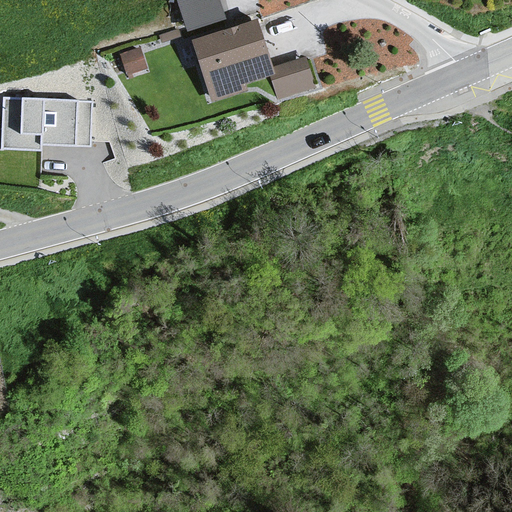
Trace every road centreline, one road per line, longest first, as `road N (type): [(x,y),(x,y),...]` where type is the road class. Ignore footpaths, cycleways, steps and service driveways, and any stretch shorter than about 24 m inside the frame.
road 1 (tertiary): [(0,245),(200,188),(462,72)]
road 2 (residential): [(366,0),(421,31),(462,72)]
